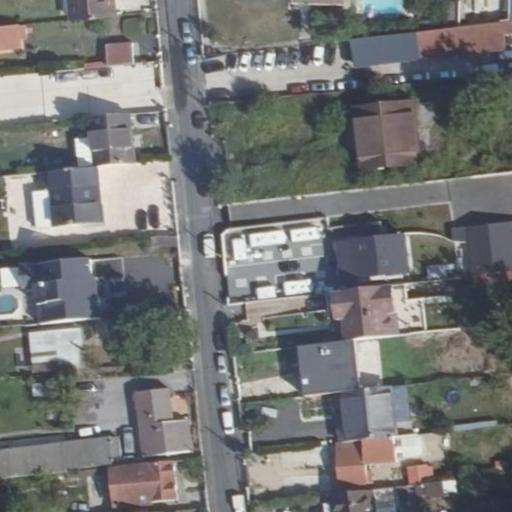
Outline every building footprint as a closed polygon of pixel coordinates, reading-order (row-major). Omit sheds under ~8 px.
[(116,16),(114,0),(71,0),(73,20),(116,16)] [(459,28),(460,0),(442,0),(442,30),(459,28)] [(460,0),(459,28),(478,26),(483,25),(481,0),(460,0)] [(0,48),(21,46),(19,25),(0,26),(0,48)] [(457,39),(421,44),(423,61),(457,57),(504,53),(502,35),(457,39)] [(135,64),(133,42),(107,46),(109,66),(135,64)] [(22,102),(20,88),(12,88),(11,76),(0,76),(0,116),(16,115),(15,103),(22,102)] [(57,117),(57,105),(20,105),(21,117),(57,117)] [(420,163),(414,105),(356,111),(362,168),(420,163)] [(137,164),(132,115),(93,118),(98,168),(137,164)] [(102,213),(98,168),(42,173),(45,191),(53,190),(56,227),(91,224),(91,214),(102,213)] [(138,192),(140,209),(165,206),(163,190),(138,192)] [(306,218),(294,231),(310,244),(321,231),(306,218)] [(503,224),(468,228),(470,250),(506,246),(503,224)] [(351,241),(354,281),(411,274),(407,235),(351,241)] [(103,317),(99,276),(94,277),(92,257),(23,264),(25,288),(40,287),(41,305),(53,303),(54,322),(103,317)] [(338,321),(345,320),(347,340),(390,335),(388,315),(398,314),(395,286),(335,292),(338,321)] [(398,314),(388,315),(390,335),(400,335),(398,314)] [(67,344),(66,332),(35,335),(37,348),(40,348),(42,368),(37,369),(37,373),(81,368),(78,342),(67,344)] [(340,425),(342,444),(396,438),(398,437),(393,387),(343,393),(346,424),(340,425)] [(194,453),(190,421),(174,422),(170,388),(138,392),(145,459),(194,453)] [(396,438),(342,444),(339,444),(342,494),(368,491),(367,466),(398,463),(396,438)] [(114,464),(111,439),(0,452),(0,453),(3,478),(70,472),(70,469),(114,464)] [(284,470),(307,466),(304,448),(281,452),(284,470)] [(180,501),(175,462),(152,464),(152,469),(116,474),(119,507),(180,501)] [(413,471),(415,486),(434,484),(432,469),(413,471)] [(385,479),(386,489),(400,487),(399,478),(385,479)] [(368,491),(342,494),(332,495),(333,511),(397,511),(395,488),(375,490),(368,491)]
